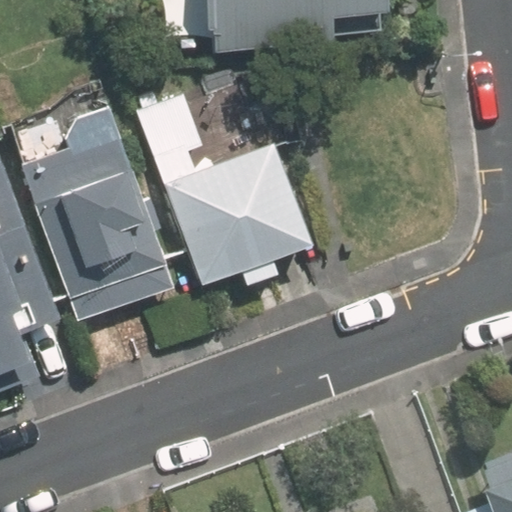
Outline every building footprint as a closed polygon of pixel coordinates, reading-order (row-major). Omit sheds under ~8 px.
[(211,15),(213,44),(291,38),(292,46),(329,44),(327,23),(377,20),(375,0),(195,0),(197,17),(211,15)] [(273,74),(240,81),(250,130),(284,122),(273,74)] [(189,87),(137,106),(205,285),(314,250),(279,142),(214,163),(189,87)] [(78,316),(173,281),(108,107),(75,118),(63,137),(68,149),(21,166),(78,316)] [(0,372),(31,361),(19,328),(53,316),(0,176),(0,372)] [(511,511),(511,468),(494,475),(501,494),(493,499),(497,509),(489,511),(511,511)]
